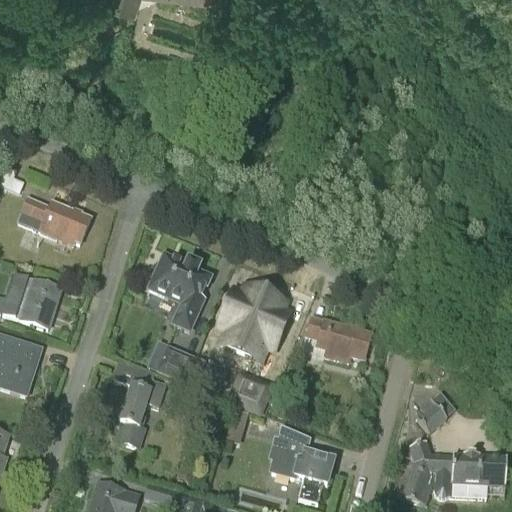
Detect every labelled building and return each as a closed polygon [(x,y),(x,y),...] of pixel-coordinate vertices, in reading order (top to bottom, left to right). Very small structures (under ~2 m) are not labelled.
[(186,0),(211,3),(211,0),(104,0),(103,3),(133,13),(136,0),(186,0)] [(181,116),(188,95),(165,87),(158,109),(181,116)] [(23,188),(12,183),(7,194),(18,199),(23,188)] [(48,212),(27,203),(17,227),(60,245),(61,243),(77,250),(89,223),(51,206),(48,212)] [(185,270),(163,260),(159,268),(157,267),(155,269),(153,270),(151,272),(150,275),(149,277),(148,280),(148,283),(149,285),(151,286),(147,294),(180,309),(172,328),(188,336),(203,304),(200,303),(209,283),(195,277),(197,271),(196,270),(194,274),(187,271),(189,267),(187,266),(185,270)] [(46,333),(59,294),(14,279),(1,318),(46,333)] [(230,330),(222,347),(260,363),(267,345),(271,347),(284,315),(280,314),(282,309),(270,303),(271,300),(258,294),(256,299),(244,294),(243,297),(238,295),(225,327),(230,330)] [(362,366),(370,339),(310,322),(304,341),(317,345),(315,352),(325,355),(323,361),(346,367),(348,361),(362,366)] [(0,393),(25,401),(40,353),(0,340),(0,393)] [(184,390),(195,363),(157,347),(146,374),(184,390)] [(157,412),(164,390),(152,386),(116,374),(113,385),(130,391),(119,426),(121,427),(115,447),(138,454),(144,433),(137,431),(145,409),(157,412)] [(240,381),(229,405),(257,417),(268,393),(240,381)] [(218,428),(225,411),(209,404),(201,422),(218,428)] [(427,438),(445,423),(429,404),(418,413),(423,418),(416,424),(427,438)] [(301,426),(303,418),(293,414),(290,422),(301,426)] [(247,418),(233,415),(227,434),(241,438),(247,418)] [(309,444),(280,432),(277,443),(272,442),(266,465),(271,466),(268,479),(295,487),(297,482),(302,483),(297,504),(316,509),(322,488),(326,489),(326,488),(329,489),(333,474),(330,473),(332,466),(305,459),(309,444)] [(451,461),(428,460),(424,446),(408,452),(413,467),(402,503),(424,510),(429,491),(425,490),(426,487),(433,488),(432,494),(433,499),(436,502),(440,503),(445,503),(448,499),(450,495),(450,487),(504,490),(505,463),(477,462),(478,459),(462,459),(462,460),(452,459),(451,461)] [(133,511),(137,501),(137,499),(122,495),(95,487),(88,511),(133,511)] [(198,511),(200,507),(146,491),(143,502),(175,511),(198,511)]
